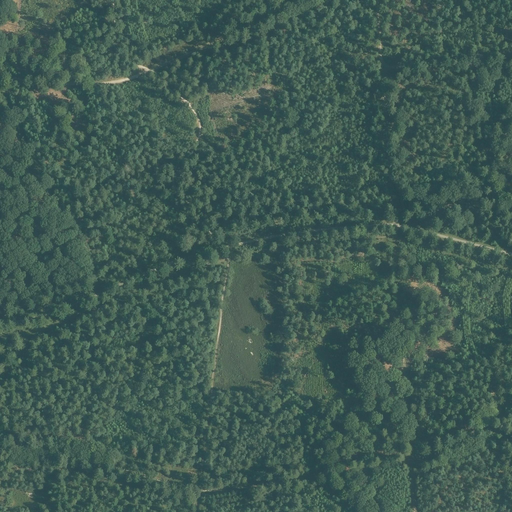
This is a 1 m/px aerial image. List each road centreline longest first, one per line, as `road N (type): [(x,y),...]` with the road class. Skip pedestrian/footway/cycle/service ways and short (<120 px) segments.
road 1 (track): [(511,46),(457,51),(316,28),(199,51),(118,82),(0,81)]
road 2 (track): [(378,0),(414,511)]
road 3 (track): [(223,247),(198,492),(42,455),(0,454)]
road 4 (track): [(196,511),(198,492),(445,454),(511,397)]
road 5 (track): [(98,293),(0,85)]
